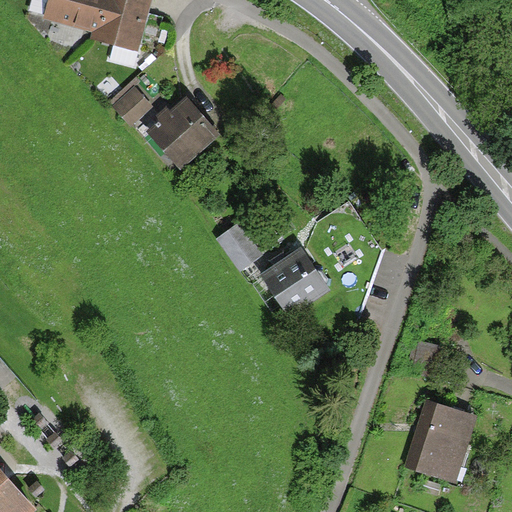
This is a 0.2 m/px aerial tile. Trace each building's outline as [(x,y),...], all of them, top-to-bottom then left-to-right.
[(98,0),(47,0),(42,21),(89,34),(98,0)] [(98,0),(89,34),(88,39),(135,52),(149,0),(98,0)] [(133,82),(110,104),(132,126),(155,104),(133,82)] [(188,100),(150,136),(183,171),(222,135),(188,100)] [(264,249),(241,218),(217,236),(241,267),(264,249)] [(303,245),(261,272),(292,322),(330,297),(303,245)] [(483,415),(431,399),(410,465),(462,481),(483,415)] [(0,511),(32,511),(35,510),(0,470),(0,511)]
